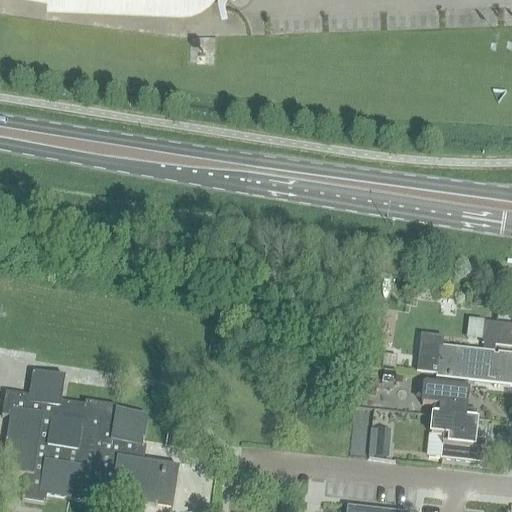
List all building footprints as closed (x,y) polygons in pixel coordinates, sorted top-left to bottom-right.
[(408,275),(408,265),(383,264),(383,274),(408,275)] [(483,346),(482,356),(441,351),(442,339),(419,337),(415,374),(436,377),(436,379),(466,382),(511,386),(511,359),(492,357),(493,347),(511,349),(511,341),(511,328),(483,326),(481,346),(483,346)] [(374,337),(365,335),(361,365),(370,366),(374,337)] [(382,356),(381,369),(394,370),(395,358),(382,356)] [(382,373),(382,374),(380,384),(390,385),(392,374),(382,373)] [(145,450),(140,449),(145,419),(145,418),(113,413),(114,409),(83,404),(83,408),(59,404),(63,380),(32,375),(28,399),(4,395),(0,418),(9,420),(0,474),(24,478),(20,502),(43,506),(45,497),(99,506),(102,487),(110,489),(110,493),(140,497),(139,506),(170,511),(177,470),(142,465),(145,450)] [(463,409),(466,382),(436,379),(435,388),(423,387),(420,407),(432,409),(431,418),(473,422),(474,411),(463,409)] [(471,440),(473,422),(431,418),(429,437),(440,438),(439,447),(438,460),(480,465),(482,452),(483,441),(471,440)] [(387,460),(388,445),(375,444),(373,459),(385,460),(387,460)]
